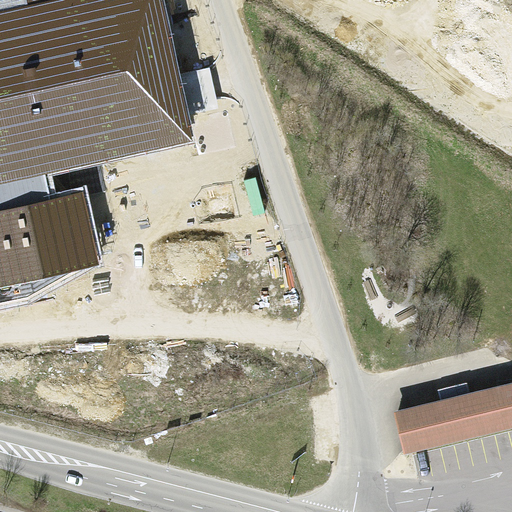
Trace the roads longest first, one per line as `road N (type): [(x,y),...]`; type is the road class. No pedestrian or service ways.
road 1 (residential): [(218,0),(350,390),(353,511)]
road 2 (primary): [(257,511),(0,443)]
